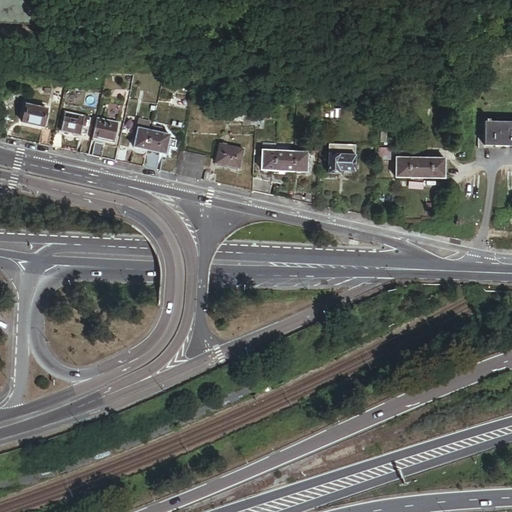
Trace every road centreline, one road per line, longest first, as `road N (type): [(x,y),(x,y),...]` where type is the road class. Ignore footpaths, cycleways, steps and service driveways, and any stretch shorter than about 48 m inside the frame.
road 1 (trunk): [(511,360),(147,511)]
road 2 (tertiary): [(437,270),(379,239),(64,172)]
road 3 (tertiary): [(80,398),(172,351),(193,273),(191,248),(163,210),(131,191),(64,172)]
road 4 (secondary): [(437,270),(82,242)]
road 5 (tertiary): [(0,172),(122,204),(161,230),(173,256),(175,308),(150,351),(116,369)]
road 6 (secondary): [(80,398),(106,400),(395,274)]
road 7 (primary): [(511,427),(225,511)]
road 8 (secondary): [(114,265),(395,274)]
road 9 (primary): [(293,511),(511,435)]
road 10 (secondary): [(116,369),(69,375),(52,367),(38,351),(35,324),(39,300),(56,277),(114,265)]
road 11 (trunk): [(375,511),(511,496)]
road 12 (secondary): [(25,294),(13,414)]
